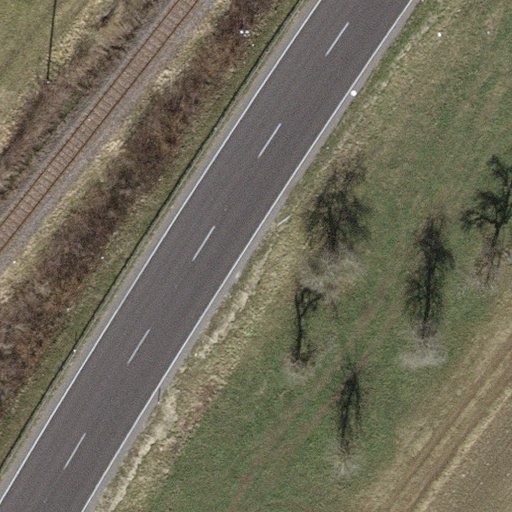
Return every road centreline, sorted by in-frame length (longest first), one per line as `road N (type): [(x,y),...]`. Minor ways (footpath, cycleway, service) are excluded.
road 1 (primary): [(372,0),(138,347),(41,511)]
road 2 (track): [(399,511),(511,351)]
